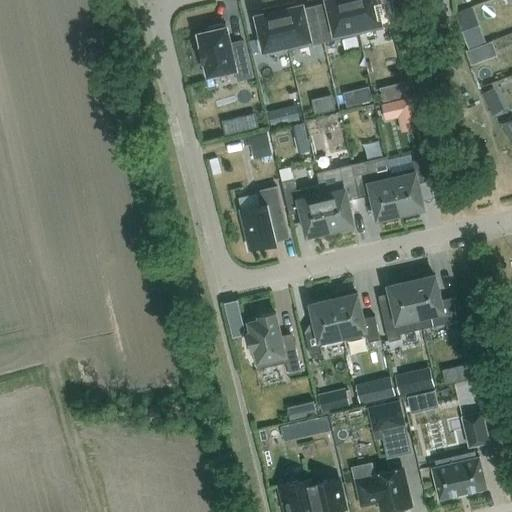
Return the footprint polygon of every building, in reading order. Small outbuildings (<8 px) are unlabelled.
[(315,5),(324,41),(359,33),(351,0),(326,0),(329,9),(318,11),(316,5),(315,5)] [(351,0),(359,33),(394,25),(388,0),(351,0)] [(278,5),(288,49),(324,41),(315,5),(314,6),(316,12),(305,14),(302,4),(297,6),(295,1),(278,5)] [(264,50),(287,45),(288,50),(288,49),(278,5),(261,9),(262,14),(256,15),(264,50)] [(478,22),(461,28),(468,48),(486,42),(478,22)] [(238,80),(252,77),(245,48),(232,51),(225,23),(205,27),(207,32),(199,33),(202,47),(199,48),(203,62),(205,61),(208,75),(235,68),(238,80)] [(250,41),(252,53),(259,51),(256,40),(250,41)] [(481,45),(467,50),(472,64),(486,59),(481,45)] [(293,68),(286,70),(289,81),(296,80),(293,68)] [(406,81),(393,84),(396,98),(409,95),(406,81)] [(356,104),(372,100),(368,86),(353,90),(356,104)] [(494,87),(482,93),(488,106),(500,100),(494,87)] [(385,121),(398,118),(394,101),(381,104),(385,121)] [(271,127),(286,123),(282,108),(267,111),(271,127)] [(257,127),(254,115),(236,119),(238,124),(223,127),(225,134),(257,127)] [(511,119),(501,124),(511,138),(511,119)] [(304,122),(292,125),(294,136),(306,133),(304,122)] [(272,155),(267,133),(255,136),(260,157),(272,155)] [(414,167),(391,173),(401,213),(424,208),(418,183),(430,180),(424,157),(412,160),(414,167)] [(364,160),(352,163),(354,174),(360,197),(372,194),(377,219),(401,213),(391,173),(388,158),(365,163),(364,160)] [(360,197),(354,174),(342,176),(342,174),(335,175),(332,186),(321,189),(320,184),(330,230),(331,230),(354,224),(348,200),(360,197)] [(307,235),(330,230),(320,184),(296,190),(294,178),(282,181),(289,214),(301,211),(307,235)] [(240,209),(249,249),(277,242),(276,237),(288,234),(277,186),(257,191),(261,205),(240,209)] [(441,299),(435,275),(412,280),(423,328),(446,323),(447,327),(459,325),(453,296),(441,299)] [(412,280),(388,285),(394,310),(382,313),(389,341),(401,338),(400,333),(423,328),(412,280)] [(357,293),(334,298),(343,340),(367,335),(368,342),(380,339),(375,315),(363,318),(357,293)] [(343,340),(334,298),(310,304),(316,329),(305,332),(310,355),(322,352),(321,345),(343,340)] [(275,312),(259,316),(259,319),(249,322),(251,332),(248,333),(252,349),(255,349),(260,368),(287,362),(290,374),(302,371),(294,340),(283,343),(275,312)] [(472,362),(457,366),(460,380),(476,376),(472,362)] [(417,390),(412,370),(395,374),(399,394),(417,390)] [(374,380),(378,399),(395,395),(390,376),(374,380)] [(322,411),(348,403),(343,386),(317,394),(322,411)] [(404,395),(409,412),(437,404),(432,387),(404,395)] [(399,400),(368,407),(374,431),(405,424),(399,400)] [(314,401),(299,404),(302,417),(317,413),(314,401)] [(462,416),(469,447),(489,442),(482,411),(462,416)] [(298,437),(321,432),(318,418),(295,423),(298,437)] [(436,466),(432,467),(439,499),(487,488),(480,456),(476,456),(475,450),(435,460),(436,466)] [(380,500),(383,511),(411,505),(402,468),(374,474),(375,476),(356,480),(362,504),(380,500)] [(283,511),(329,511),(345,508),(337,477),(314,483),(313,477),(281,485),(284,498),(281,498),(283,511)]
